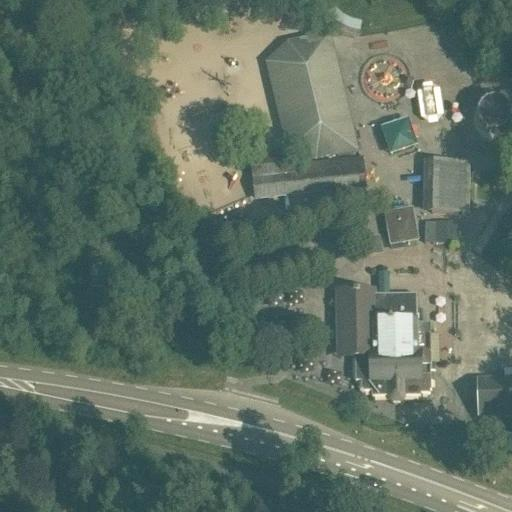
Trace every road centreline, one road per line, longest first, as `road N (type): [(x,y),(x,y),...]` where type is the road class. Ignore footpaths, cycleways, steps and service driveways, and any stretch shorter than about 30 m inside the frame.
road 1 (primary): [(503,511),(259,435),(0,382)]
road 2 (track): [(122,0),(221,175)]
